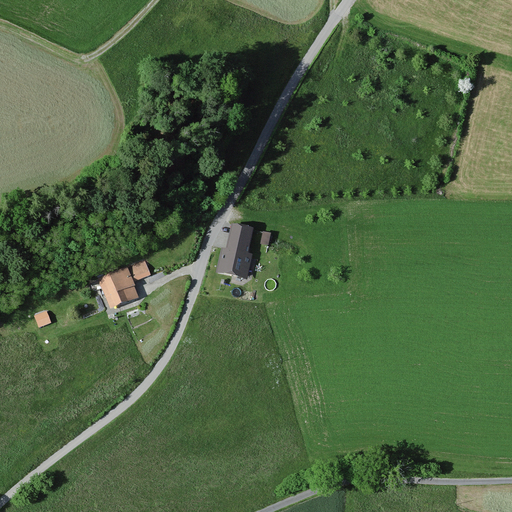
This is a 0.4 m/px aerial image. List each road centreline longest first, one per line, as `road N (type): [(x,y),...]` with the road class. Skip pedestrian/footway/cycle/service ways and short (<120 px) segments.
road 1 (residential): [(0,503),(158,369),(218,222),(347,0)]
road 2 (track): [(511,480),(344,481),(261,511)]
road 3 (track): [(156,0),(107,49),(76,62),(0,27)]
